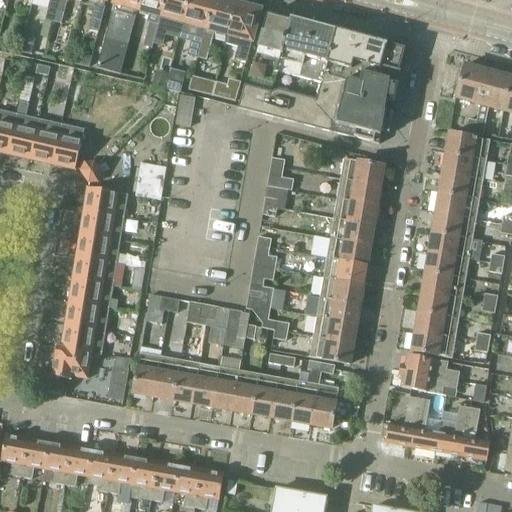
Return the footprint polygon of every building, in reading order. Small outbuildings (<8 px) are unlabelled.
[(48,0),(44,21),(52,23),(58,0),(48,0)] [(54,18),(52,23),(61,25),(64,15),(67,1),(63,0),(58,0),(56,12),(54,18)] [(83,0),(83,1),(82,6),(83,6),(95,9),(89,30),(98,32),(107,0),(83,0)] [(121,75),(138,12),(140,0),(115,0),(114,5),(113,5),(97,69),(121,75)] [(140,0),(138,12),(148,14),(146,24),(148,25),(143,47),(152,49),(153,45),(155,37),(164,0),(140,0)] [(155,37),(153,45),(162,47),(165,36),(178,40),(183,24),(189,0),(164,0),(155,37)] [(189,0),(183,24),(178,40),(192,43),(189,56),(198,59),(213,0),(189,0)] [(218,0),(213,0),(198,59),(206,61),(214,32),(228,36),(237,3),(227,0),(224,0),(224,1),(218,0)] [(228,36),(226,45),(237,48),(234,59),(246,62),(260,11),(249,8),(250,6),(237,3),(228,36)] [(266,16),(250,79),(251,79),(273,85),(276,73),(290,19),(277,16),(277,19),(266,16)] [(276,73),(321,85),(336,31),(290,19),(276,73)] [(336,31),(321,85),(318,98),(280,88),(273,90),(246,82),(238,110),(355,140),(355,139),(373,144),(379,146),(382,133),(389,135),(393,114),(388,113),(391,103),(395,104),(398,84),(396,83),(399,74),(401,74),(401,73),(402,69),(404,69),(407,57),(405,57),(407,51),(336,31)] [(22,41),(20,52),(30,54),(33,44),(22,41)] [(78,66),(89,69),(92,58),(81,55),(78,66)] [(50,68),(37,66),(36,75),(48,77),(50,68)] [(464,66),(455,100),(479,106),(488,73),(464,66)] [(19,101),(20,102),(29,104),(34,80),(29,79),(31,70),(27,69),(25,78),(19,101)] [(156,72),(152,85),(165,89),(167,80),(169,75),(156,72)] [(476,122),(474,135),(483,137),(483,136),(485,124),(488,109),(490,109),(502,112),(511,79),(488,73),(479,106),(476,122)] [(193,79),(189,92),(206,96),(209,83),(193,79)] [(511,79),(502,112),(511,115),(511,79)] [(180,93),(182,85),(167,80),(165,89),(180,93)] [(235,102),(237,92),(231,90),(226,93),(225,99),(235,102)] [(164,107),(176,109),(179,93),(168,91),(164,107)] [(191,129),(194,106),(195,100),(180,98),(176,127),(191,129)] [(16,116),(7,156),(29,161),(38,121),(25,118),(28,105),(19,103),(16,116)] [(0,112),(0,154),(7,156),(16,116),(0,112)] [(38,121),(29,161),(52,166),(61,126),(38,121)] [(474,135),(476,122),(468,121),(466,134),(474,135)] [(61,126),(52,166),(75,171),(84,131),(61,126)] [(276,134),(270,168),(283,170),(284,162),(289,164),(289,166),(294,167),(301,141),(276,134)] [(451,135),(447,156),(487,163),(490,142),(471,139),(451,135)] [(447,156),(443,175),(483,183),(487,163),(447,156)] [(345,161),(341,180),(381,188),(385,168),(345,161)] [(82,174),(85,178),(98,169),(94,163),(85,164),(84,165),(82,174)] [(140,166),(137,182),(162,186),(165,170),(140,166)] [(292,192),(294,181),(281,179),(283,170),(270,168),(266,188),(292,192)] [(98,169),(85,178),(87,182),(88,182),(96,183),(98,183),(102,175),(98,169)] [(443,175),(440,195),(480,202),(483,183),(443,175)] [(341,180),(338,201),(378,208),(381,188),(341,180)] [(162,186),(137,182),(134,199),(159,203),(162,186)] [(266,188),(263,207),(276,210),(285,211),(287,199),(296,200),(297,193),(292,192),(266,188)] [(87,190),(83,213),(124,220),(128,196),(117,195),(117,194),(87,190)] [(440,195),(436,214),(476,222),(480,202),(440,195)] [(338,201),(334,220),(374,228),(378,208),(338,201)] [(276,210),(263,207),(261,216),(275,218),(276,210)] [(501,226),(511,227),(511,211),(504,210),(501,226)] [(83,213),(79,236),(120,242),(124,220),(83,213)] [(436,214),(433,234),(473,241),(476,222),(436,214)] [(334,220),(331,241),(371,248),(374,228),(334,220)] [(511,237),(511,235),(511,227),(501,226),(500,235),(511,237)] [(433,234),(429,254),(469,261),(479,263),(483,243),(473,241),(433,234)] [(79,236),(76,258),(116,265),(120,242),(79,236)] [(256,247),(269,249),(270,240),(258,238),(256,247)] [(331,241),(327,260),(367,267),(371,248),(331,241)] [(269,249),(256,247),(253,268),(274,271),(277,259),(268,257),(269,249)] [(429,254),(426,274),(466,281),(469,261),(429,254)] [(503,267),(505,258),(492,256),(490,265),(503,267)] [(76,258),(72,281),(112,288),(120,289),(124,267),(116,265),(76,258)] [(327,260),(324,280),(364,287),(367,267),(327,260)] [(501,276),(503,267),(490,265),(488,273),(501,276)] [(273,282),(274,271),(253,268),(249,286),(262,289),(262,288),(264,280),(273,282)] [(426,274),(422,294),(462,301),(466,281),(426,274)] [(324,280),(320,299),(361,306),(364,287),(324,280)] [(72,281),(68,304),(108,311),(112,288),(72,281)] [(249,286),(246,305),(270,309),(273,290),(262,288),(262,289),(249,286)] [(422,294),(418,313),(459,320),(462,301),(422,294)] [(483,304),(496,306),(497,298),(485,295),(483,304)] [(308,296),(304,317),(316,319),(357,327),(361,306),(320,299),(308,296)] [(168,313),(170,300),(150,297),(145,323),(161,326),(163,312),(168,313)] [(190,304),(170,300),(168,313),(177,314),(176,321),(186,322),(190,304)] [(68,304),(64,327),(104,334),(108,311),(68,304)] [(190,304),(186,322),(186,324),(206,328),(207,320),(209,307),(190,304)] [(494,315),(496,306),(483,304),(482,313),(494,315)] [(270,309),(246,305),(262,325),(261,329),(274,331),(287,334),(289,325),(268,322),(270,309)] [(223,347),(224,337),(226,323),(228,323),(230,311),(209,307),(207,320),(212,321),(207,344),(223,347)] [(237,338),(245,340),(247,327),(249,315),(242,314),(242,313),(230,311),(228,323),(223,347),(236,349),(237,338)] [(418,313),(415,333),(437,337),(456,341),(456,337),(459,320),(418,313)] [(313,337),(313,339),(354,346),(355,337),(357,327),(316,319),(313,337)] [(61,348),(61,350),(91,355),(101,357),(104,334),(64,327),(61,348)] [(247,327),(245,340),(253,341),(255,328),(247,327)] [(286,343),(287,337),(287,334),(274,331),(272,341),(286,343)] [(414,337),(411,353),(412,353),(452,360),(456,341),(437,337),(415,333),(414,337)] [(477,334),(476,344),(489,346),(491,337),(477,334)] [(313,339),(309,359),(350,366),(354,346),(313,339)] [(489,346),(476,344),(472,364),(483,366),(486,364),(489,346)] [(56,359),(53,378),(70,381),(71,377),(88,380),(88,379),(87,379),(91,355),(61,350),(61,348),(56,348),(54,359),(56,359)] [(140,355),(133,395),(153,399),(160,359),(140,355)] [(269,365),(281,367),(282,358),(270,356),(269,365)] [(400,367),(400,372),(458,382),(459,374),(457,374),(447,372),(448,364),(408,357),(406,368),(400,367)] [(116,368),(120,368),(117,385),(125,386),(128,370),(129,370),(131,360),(118,358),(116,368)] [(220,370),(213,409),(233,413),(239,373),(241,362),(222,358),(220,370)] [(294,361),(282,358),(281,367),(293,369),(294,361)] [(160,359),(153,399),(174,402),(180,362),(160,359)] [(180,362),(174,402),(193,406),(200,366),(180,362)] [(312,373),(321,374),(322,365),(309,363),(307,372),(312,373)] [(322,365),(321,374),(326,375),(332,376),(333,376),(334,372),(335,367),(322,365)] [(200,366),(193,406),(213,409),(220,370),(200,366)] [(400,372),(399,377),(404,378),(402,389),(428,394),(442,396),(442,397),(454,399),(455,391),(456,391),(458,382),(400,372)] [(239,373),(233,413),(252,416),(259,376),(239,373)] [(299,383),(292,423),(311,427),(319,387),(321,374),(312,373),(312,376),(309,376),(307,385),(299,383)] [(259,376),(252,416),(272,420),(279,380),(259,376)] [(279,380),(272,420),(292,423),(299,383),(279,380)] [(109,384),(107,398),(122,400),(124,386),(109,384)] [(319,387),(311,427),(331,430),(338,390),(327,389),(319,387)] [(390,426),(386,444),(412,449),(420,401),(409,399),(404,428),(390,426)] [(420,401),(412,449),(437,453),(440,435),(439,435),(425,432),(430,403),(420,401)] [(440,435),(437,453),(462,458),(470,410),(459,408),(456,425),(442,423),(439,434),(439,435),(440,435)] [(470,410),(462,458),(487,462),(490,444),(475,441),(480,412),(470,410)] [(5,437),(1,464),(12,466),(10,478),(22,479),(28,441),(5,437)] [(28,441),(22,479),(32,481),(34,470),(45,472),(50,445),(28,441)] [(45,472),(43,483),(54,484),(53,485),(65,487),(71,449),(50,445),(45,472)] [(71,449),(65,487),(75,489),(77,477),(88,479),(93,453),(71,449)] [(93,453),(88,479),(99,481),(97,493),(108,495),(115,456),(93,453)] [(511,456),(506,455),(503,472),(511,473),(511,456)] [(115,456),(108,495),(118,497),(117,504),(128,506),(129,499),(130,499),(132,487),(136,460),(115,456)] [(132,487),(130,499),(152,502),(158,464),(136,460),(132,487)] [(158,464),(152,502),(162,504),(164,493),(175,495),(180,468),(158,464)] [(180,468),(175,495),(185,496),(183,508),(195,510),(202,472),(180,468)] [(202,472),(195,510),(205,511),(207,501),(218,503),(224,476),(202,472)] [(227,496),(236,498),(238,484),(229,483),(229,485),(227,496)] [(322,511),(324,511),(327,500),(278,491),(273,511),(320,511),(321,511),(322,511)]
